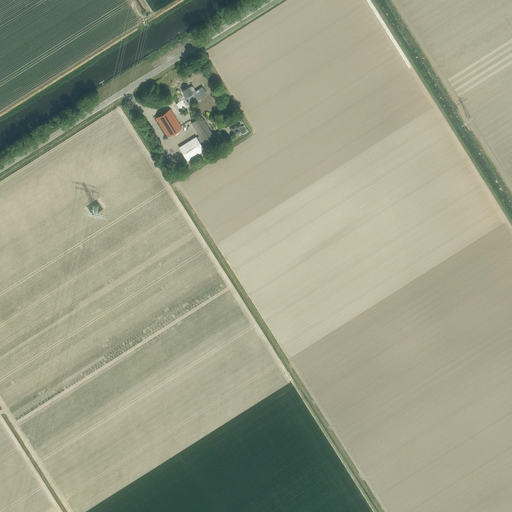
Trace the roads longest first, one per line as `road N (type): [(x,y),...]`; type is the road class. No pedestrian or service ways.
road 1 (unclassified): [(0,169),(269,0)]
road 2 (track): [(436,108),(367,0)]
